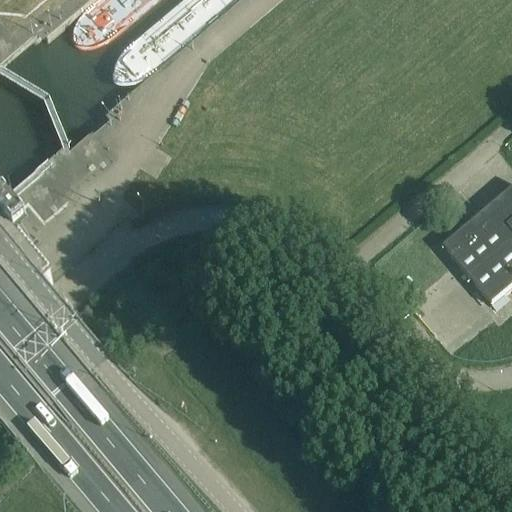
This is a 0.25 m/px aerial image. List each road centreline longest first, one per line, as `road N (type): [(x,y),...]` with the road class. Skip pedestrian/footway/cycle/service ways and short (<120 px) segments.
road 1 (unclassified): [(0,354),(139,236),(213,215),(258,219),(306,240),(432,366),(462,380),(511,375)]
road 2 (unclassified): [(233,511),(0,247)]
road 3 (motorway): [(165,511),(0,316)]
road 4 (motorway): [(0,376),(114,511)]
